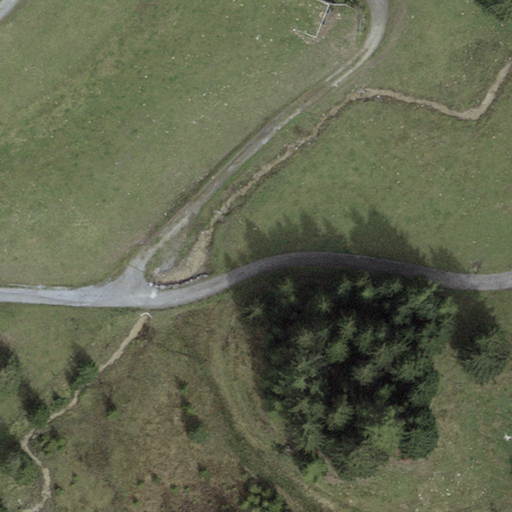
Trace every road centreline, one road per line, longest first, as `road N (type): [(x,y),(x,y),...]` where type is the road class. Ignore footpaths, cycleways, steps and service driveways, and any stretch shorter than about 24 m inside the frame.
road 1 (track): [(0,295),(188,295),(273,264),(343,257),(456,283),(511,281)]
road 2 (track): [(107,298),(242,159),(363,58),(379,22),(371,3)]
